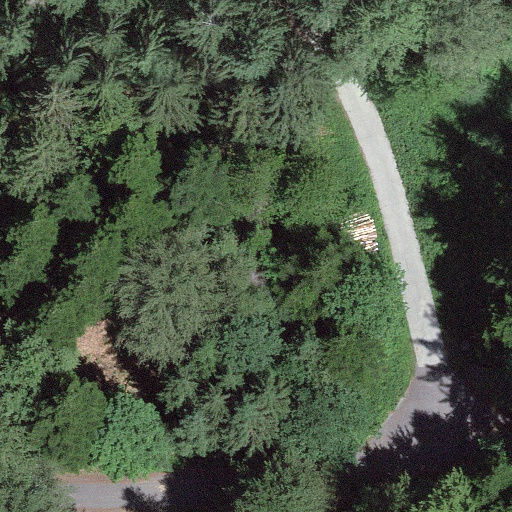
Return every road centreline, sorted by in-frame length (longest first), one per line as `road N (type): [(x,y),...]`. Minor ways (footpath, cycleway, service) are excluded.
road 1 (track): [(511,440),(442,444),(181,493),(0,488)]
road 2 (track): [(442,444),(422,309),(367,120),(299,0)]
